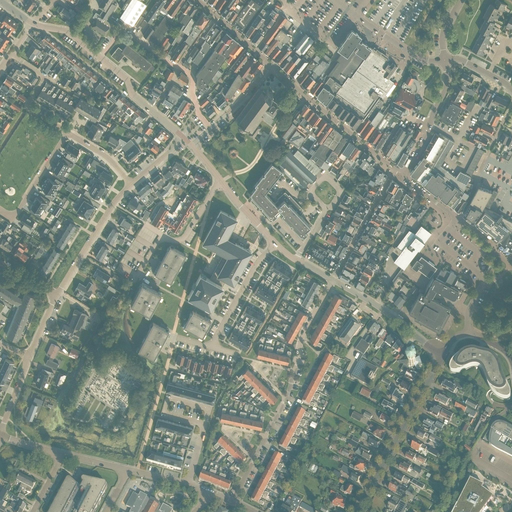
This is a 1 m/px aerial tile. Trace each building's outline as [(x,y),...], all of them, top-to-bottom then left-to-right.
[(102,0),(98,6),(100,8),(100,9),(102,10),(99,15),(96,13),(94,16),(95,18),(96,19),(91,26),(105,35),(110,27),(109,27),(112,24),(106,20),(115,5),(112,3),(113,0),(102,0)] [(130,0),(122,0),(119,5),(124,9),(130,0)] [(166,0),(158,0),(157,2),(156,1),(145,18),(140,25),(143,28),(148,21),(151,23),(166,1),(166,0)] [(175,0),(169,10),(165,16),(159,24),(149,39),(158,45),(164,36),(163,35),(172,21),(171,21),(174,16),(173,15),(183,0),(175,0)] [(165,16),(169,10),(168,9),(174,0),(167,0),(161,9),(159,12),(165,16)] [(181,20),(185,14),(193,3),(188,0),(186,0),(181,9),(184,11),(179,19),(180,20),(181,20)] [(219,0),(214,7),(219,12),(226,0),(219,0)] [(226,18),(238,0),(230,0),(221,13),(226,18)] [(238,0),(226,18),(231,21),(245,0),(238,0)] [(246,0),(231,22),(242,32),(263,2),(259,0),(246,0)] [(497,0),(496,0),(494,6),(499,9),(503,12),(505,9),(504,8),(506,4),(497,0)] [(33,7),(26,2),(23,6),(30,11),(33,7)] [(181,20),(180,22),(181,23),(186,26),(198,8),(193,4),(186,15),(185,14),(185,15),(181,20)] [(487,10),(498,16),(500,13),(497,12),(499,9),(494,6),(490,4),(487,10)] [(66,16),(68,18),(70,15),(73,17),(78,12),(72,8),(70,11),(64,6),(60,11),(63,13),(62,15),(65,17),(66,16)] [(263,22),(267,25),(269,26),(273,20),(273,19),(277,13),(277,12),(279,9),(276,7),(273,10),(272,9),(268,15),(268,14),(263,22)] [(399,19),(404,13),(406,14),(408,11),(402,7),(396,16),(399,19)] [(182,31),(183,31),(188,35),(203,12),(198,8),(186,26),(182,31)] [(265,18),(270,12),(267,10),(266,11),(262,8),(258,14),(255,19),(245,34),(250,39),(258,28),(265,18)] [(487,10),(483,16),(492,21),(494,18),(497,20),(498,16),(487,10)] [(188,35),(185,39),(191,43),(201,29),(209,17),(203,12),(188,35)] [(266,35),(258,46),(263,51),(270,42),(283,24),(287,19),(282,14),(278,20),(266,35)] [(7,26),(12,20),(6,16),(1,23),(2,23),(0,24),(0,25),(2,27),(4,24),(7,26)] [(145,18),(141,16),(135,26),(138,28),(140,25),(145,18)] [(342,26),(348,23),(346,18),(340,22),(342,26)] [(483,24),(494,30),(496,27),(493,26),(495,22),(492,21),(486,18),(483,24)] [(200,35),(206,39),(216,24),(217,24),(211,19),(200,35)] [(5,29),(3,32),(4,34),(8,36),(12,30),(12,31),(17,24),(12,20),(7,26),(10,29),(8,31),(5,29)] [(181,23),(169,41),(174,45),(182,31),(186,26),(181,23)] [(218,25),(216,24),(206,39),(201,46),(202,46),(192,61),(201,67),(212,51),(210,49),(224,30),(218,25)] [(479,30),(482,32),(488,35),(490,32),(492,33),(494,30),(483,24),(479,30)] [(266,31),(269,27),(267,25),(266,27),(264,25),(262,28),(260,27),(251,40),(256,44),(266,31)] [(148,40),(149,39),(155,30),(149,26),(143,36),(148,40)] [(263,51),(268,55),(276,46),(277,44),(286,34),(280,29),(263,51)] [(0,41),(5,46),(9,40),(3,36),(4,34),(2,33),(0,30),(0,41)] [(232,37),(226,32),(219,41),(218,40),(214,47),(215,48),(196,75),(197,76),(196,85),(201,88),(198,92),(202,94),(204,91),(208,86),(206,84),(210,78),(219,66),(221,62),(237,42),(232,37)] [(368,48),(369,46),(349,32),(338,48),(342,52),(347,55),(356,42),(359,44),(355,49),(365,57),(370,50),(368,48)] [(489,40),(491,36),(488,35),(482,32),(479,38),(489,43),(490,40),(489,40)] [(314,40),(305,33),(293,49),(302,56),(314,40)] [(289,36),(286,34),(277,44),(282,49),(285,45),(283,43),(289,36)] [(47,44),(51,39),(46,35),(42,40),(41,39),(39,43),(45,47),(47,44)] [(168,39),(164,36),(158,45),(162,48),(168,39)] [(489,43),(479,38),(475,44),(485,49),(487,47),(486,46),(488,43),(489,43)] [(51,39),(47,44),(51,47),(49,49),(48,49),(45,52),(48,54),(50,51),(51,51),(52,50),(53,48),(56,44),(51,39)] [(189,45),(191,43),(185,39),(184,39),(184,40),(180,46),(178,44),(174,50),(177,51),(181,54),(188,44),(189,45)] [(237,42),(221,62),(224,64),(226,62),(229,65),(243,47),(237,42)] [(329,76),(315,95),(316,96),(326,104),(333,94),(335,95),(348,77),(350,78),(365,57),(355,49),(359,44),(356,42),(347,55),(342,52),(326,74),(329,76)] [(62,48),(56,44),(53,48),(52,50),(54,52),(53,54),(51,56),(53,58),(55,56),(57,53),(62,48)] [(111,56),(118,62),(124,54),(133,61),(132,63),(138,68),(140,66),(146,71),(148,68),(152,71),(154,67),(151,65),(152,63),(128,44),(123,50),(118,47),(111,56)] [(485,49),(475,44),(472,50),(482,56),(484,53),(483,52),(484,49),(485,49)] [(26,55),(32,59),(35,54),(37,56),(40,51),(32,45),(26,55)] [(285,45),(282,49),(283,49),(274,60),(279,65),(292,50),(286,45),(285,45)] [(312,45),(308,50),(289,73),(294,78),(317,48),(312,45)] [(195,46),(186,59),(190,62),(199,49),(195,46)] [(281,50),(276,46),(268,55),(273,60),(281,50)] [(67,52),(62,48),(57,53),(60,56),(60,57),(59,58),(61,59),(63,57),(67,52)] [(236,71),(250,54),(250,53),(245,49),(231,67),(236,71)] [(280,66),(283,68),(295,53),(296,52),(293,50),(289,55),(289,54),(280,66)] [(317,54),(323,59),(327,62),(330,59),(320,50),(317,54)] [(348,77),(335,95),(327,106),(346,122),(352,127),(355,129),(362,119),(363,120),(380,96),(383,97),(394,82),(389,79),(397,67),(392,63),(390,65),(370,50),(365,57),(350,78),(348,77)] [(176,62),(181,54),(177,51),(172,59),(176,62)] [(67,52),(63,57),(61,59),(64,62),(62,64),(64,65),(66,63),(68,61),(72,56),(67,52)] [(283,68),(289,73),(301,58),(295,53),(283,68)] [(250,54),(236,71),(233,75),(236,77),(228,90),(224,95),(226,96),(230,98),(237,88),(246,75),(248,72),(257,60),(252,55),(250,54)] [(313,59),(319,64),(320,63),(323,59),(317,54),(313,59)] [(72,56),(68,61),(66,63),(69,65),(67,68),(69,70),(71,67),(72,67),(77,60),(72,56)] [(327,62),(323,59),(320,63),(319,64),(318,65),(314,70),(302,85),(307,89),(309,91),(313,85),(314,84),(329,64),(327,62)] [(77,60),(72,67),(74,69),(73,70),(74,71),(75,70),(77,71),(77,70),(77,71),(82,64),(77,60)] [(262,64),(257,60),(246,75),(248,76),(251,79),(255,73),(256,73),(262,64)] [(312,61),(297,80),(302,85),(314,70),(318,65),(312,61)] [(157,68),(163,73),(167,68),(160,63),(157,68)] [(82,64),(77,71),(80,73),(79,74),(82,76),(83,75),(87,69),(82,64)] [(15,65),(11,70),(24,78),(26,75),(22,73),(21,75),(19,73),(22,69),(15,65)] [(22,70),(29,75),(32,71),(25,66),(22,70)] [(220,67),(219,66),(210,78),(215,82),(222,72),(218,69),(220,67)] [(167,68),(164,74),(163,75),(170,79),(174,72),(167,68)] [(93,73),(87,69),(83,75),(85,77),(84,78),(85,79),(83,81),(85,82),(86,80),(89,77),(89,78),(93,73)] [(24,78),(11,70),(8,75),(15,79),(18,76),(19,76),(18,78),(22,81),(26,84),(28,81),(24,78)] [(188,79),(181,72),(177,78),(185,83),(188,79)] [(93,73),(89,78),(92,80),(88,84),(92,87),(93,86),(95,84),(93,83),(94,82),(98,77),(93,73)] [(464,73),(461,79),(464,81),(463,83),(466,85),(467,83),(470,84),(473,78),(480,81),(482,78),(472,73),(470,76),(464,73)] [(248,76),(246,75),(237,88),(242,92),(252,79),(251,79),(248,76)] [(321,75),(318,79),(313,85),(310,91),(315,95),(324,83),(322,82),(323,80),(325,81),(328,76),(326,75),(324,78),(321,76),(321,75)] [(413,77),(408,75),(404,82),(401,86),(402,87),(395,102),(393,101),(387,112),(393,115),(400,119),(402,115),(409,113),(407,109),(409,110),(409,109),(416,112),(423,100),(419,99),(417,99),(417,100),(414,99),(415,94),(413,93),(417,92),(420,87),(418,81),(413,78),(413,77)] [(38,79),(33,76),(30,82),(34,85),(38,79)] [(7,77),(3,82),(10,86),(10,87),(12,84),(19,89),(21,86),(7,77)] [(70,80),(66,77),(61,84),(66,87),(70,80)] [(100,78),(95,84),(93,86),(99,91),(101,88),(101,89),(101,88),(103,89),(107,84),(100,78)] [(153,88),(160,92),(163,87),(165,83),(162,81),(160,85),(156,83),(153,88)] [(16,90),(10,87),(10,86),(9,87),(3,83),(0,86),(0,89),(6,93),(7,90),(13,94),(16,90)] [(107,84),(103,89),(103,90),(101,93),(102,94),(106,98),(107,97),(113,89),(107,84)] [(152,98),(151,99),(154,102),(160,93),(152,89),(146,85),(144,87),(149,90),(150,89),(151,90),(149,93),(152,95),(152,96),(153,96),(152,98)] [(41,102),(47,93),(43,91),(43,90),(45,90),(46,88),(44,86),(36,99),(41,102)] [(488,92),(490,89),(484,86),(479,95),(483,96),(481,99),(483,100),(481,105),(485,107),(487,102),(491,94),(488,92)] [(220,92),(222,94),(224,95),(228,90),(223,87),(220,92)] [(458,101),(464,91),(456,87),(451,98),(458,101)] [(262,118),(268,122),(272,116),(264,109),(272,98),(273,97),(271,95),(272,93),(272,92),(268,88),(267,89),(265,91),(263,89),(261,91),(258,89),(235,120),(239,123),(239,126),(239,129),(242,130),(244,131),(247,129),(251,132),(249,135),(253,138),(261,127),(257,125),(262,118)] [(47,105),(52,96),(48,94),(48,93),(49,93),(51,91),(49,89),(47,93),(41,102),(47,105)] [(120,94),(113,89),(107,97),(109,98),(110,97),(115,100),(120,94)] [(169,94),(168,94),(177,100),(178,97),(179,95),(176,93),(173,92),(170,90),(168,94),(169,94)] [(26,98),(20,93),(17,98),(23,102),(26,98)] [(52,108),(57,100),(53,97),(54,96),(55,97),(56,94),(54,93),(52,96),(47,105),(52,108)] [(53,106),(58,110),(63,101),(59,98),(60,97),(61,98),(63,95),(61,94),(57,100),(53,106)] [(178,100),(177,100),(168,94),(166,98),(165,97),(162,103),(170,108),(173,102),(175,104),(178,100)] [(224,98),(226,96),(224,95),(222,94),(221,95),(218,98),(216,96),(213,99),(214,100),(220,107),(227,101),(224,98)] [(118,108),(126,99),(120,95),(115,102),(118,104),(116,106),(112,111),(114,113),(119,108),(118,108)] [(180,95),(179,95),(178,97),(183,100),(181,103),(188,108),(191,103),(184,99),(184,98),(181,96),(180,95)] [(493,102),(504,108),(507,101),(497,96),(493,102)] [(63,113),(69,104),(65,101),(65,100),(66,101),(68,98),(66,97),(63,101),(58,110),(63,113)] [(80,98),(74,108),(95,121),(96,120),(99,121),(106,109),(103,108),(101,111),(80,98)] [(280,105),(272,98),(264,109),(272,116),(278,108),(280,105)] [(126,99),(118,108),(119,108),(122,111),(120,113),(122,115),(125,111),(131,103),(126,99)] [(360,135),(383,102),(378,99),(372,107),(367,114),(355,130),(360,135)] [(70,104),(72,104),(73,102),(71,100),(69,104),(63,113),(68,116),(74,107),(70,104)] [(21,107),(12,101),(9,106),(18,112),(21,107)] [(179,106),(178,108),(185,112),(188,108),(181,103),(178,102),(177,104),(179,106)] [(441,117),(441,118),(441,119),(442,120),(450,124),(449,125),(453,127),(454,126),(453,125),(462,108),(451,102),(448,107),(446,106),(441,117)] [(136,107),(131,103),(125,111),(128,113),(125,117),(124,117),(121,120),(124,122),(132,112),(136,107)] [(206,113),(210,117),(215,112),(211,106),(212,105),(210,103),(207,106),(209,108),(210,109),(206,113)] [(281,134),(287,139),(310,108),(306,104),(299,112),(297,110),(291,117),(293,119),(281,134)] [(178,108),(175,106),(174,108),(177,110),(175,112),(174,115),(173,114),(171,118),(175,121),(177,117),(179,115),(182,117),(185,112),(178,108)] [(136,107),(132,112),(135,115),(131,119),(134,121),(141,112),(136,107)] [(278,108),(272,116),(268,122),(270,124),(275,118),(280,110),(278,108)] [(311,108),(299,123),(304,127),(308,122),(315,112),(311,108)] [(378,110),(369,122),(374,126),(383,113),(378,110)] [(139,120),(141,122),(142,120),(146,116),(141,112),(134,121),(137,123),(139,120)] [(384,118),(376,128),(382,132),(383,131),(389,121),(393,115),(387,112),(383,118),(384,118)] [(485,115),(498,121),(500,116),(493,113),(492,114),(491,113),(490,114),(486,112),(485,115)] [(299,123),(295,128),(305,137),(312,127),(313,128),(321,117),(316,113),(309,122),(308,122),(304,127),(299,123)] [(498,121),(485,115),(482,113),(480,115),(488,119),(488,118),(490,119),(488,122),(495,125),(498,121)] [(304,138),(302,141),(304,143),(310,135),(316,139),(328,123),(321,117),(313,128),(312,127),(305,137),(304,138)] [(396,122),(391,119),(388,124),(393,127),(396,122)] [(3,128),(6,130),(10,123),(6,120),(2,127),(3,128)] [(369,122),(360,135),(365,139),(374,126),(369,122)] [(87,135),(98,141),(104,130),(105,131),(107,128),(98,123),(96,126),(93,124),(87,135)] [(310,149),(308,151),(313,154),(332,127),(328,123),(315,141),(310,149)] [(480,129),(491,135),(493,129),(483,124),(480,129)] [(473,131),(478,133),(481,127),(475,125),(473,131)] [(310,158),(316,162),(315,163),(321,166),(342,135),(333,128),(332,127),(313,154),(310,158)] [(400,127),(383,153),(395,162),(402,150),(409,138),(414,130),(408,127),(407,130),(402,127),(401,128),(400,127)] [(295,128),(287,139),(297,147),(300,143),(302,141),(304,138),(305,137),(295,128)] [(373,145),(382,132),(376,128),(368,141),(373,145)] [(157,137),(161,140),(164,137),(166,139),(170,135),(163,129),(157,137)] [(383,131),(373,145),(379,150),(391,132),(386,129),(384,132),(383,131)] [(421,131),(419,130),(417,129),(412,137),(416,139),(421,131)] [(424,156),(441,165),(454,142),(439,133),(438,135),(435,133),(426,148),(428,150),(424,156)] [(502,142),(505,144),(509,136),(503,133),(498,144),(500,145),(502,142)] [(321,166),(321,167),(326,171),(337,154),(347,139),(342,135),(321,166)] [(486,145),(488,141),(484,139),(476,135),(474,139),(482,143),(481,145),(484,147),(486,145)] [(119,149),(122,146),(123,145),(126,142),(120,139),(119,141),(110,136),(107,142),(115,147),(119,149)] [(409,138),(402,150),(408,154),(415,141),(410,138),(409,138)] [(137,147),(132,142),(130,139),(126,142),(123,145),(122,146),(128,154),(125,156),(130,162),(142,152),(137,146),(137,147)] [(150,149),(150,148),(155,152),(159,148),(156,145),(158,143),(153,139),(147,147),(150,149)] [(345,161),(347,157),(355,145),(349,141),(338,157),(344,162),(345,161)] [(297,147),(297,148),(306,154),(308,151),(310,149),(303,144),(303,145),(300,143),(297,147)] [(69,144),(64,151),(68,153),(65,157),(74,163),(77,158),(75,157),(79,150),(69,144)] [(347,157),(345,161),(342,165),(343,166),(347,169),(349,167),(350,167),(360,154),(361,152),(360,151),(361,150),(356,146),(354,147),(347,157)] [(287,161),(287,162),(293,168),(294,167),(311,183),(317,177),(314,174),(293,154),(286,148),(284,151),(285,153),(282,156),(287,161)] [(441,165),(424,156),(411,174),(437,195),(439,193),(442,195),(440,197),(454,208),(459,200),(459,201),(461,198),(464,193),(463,193),(468,183),(484,151),(478,148),(465,174),(460,171),(456,177),(441,165)] [(293,154),(314,174),(320,168),(310,158),(308,159),(298,149),(293,154)] [(395,162),(400,166),(402,165),(408,154),(402,150),(395,162)] [(371,165),(374,160),(375,160),(374,160),(371,157),(368,155),(364,152),(359,158),(360,158),(359,159),(357,158),(355,161),(367,170),(365,173),(370,176),(375,169),(371,165)] [(281,157),(275,163),(303,190),(307,184),(308,183),(281,157)] [(75,164),(65,158),(63,161),(62,160),(58,165),(69,171),(72,166),(74,167),(75,164)] [(94,159),(90,165),(101,172),(99,176),(98,177),(104,181),(104,180),(109,182),(112,176),(108,174),(109,172),(104,166),(104,167),(99,164),(100,163),(94,159)] [(172,168),(168,171),(164,175),(168,179),(172,176),(178,171),(181,165),(176,161),(172,168)] [(282,171),(272,163),(254,185),(256,186),(251,192),(253,195),(251,197),(270,218),(271,217),(272,218),(273,218),(280,212),(282,214),(281,214),(300,235),(301,234),(302,235),(303,236),(307,232),(305,230),(310,226),(300,215),(303,212),(302,210),(302,209),(303,209),(289,194),(289,195),(288,196),(285,192),(284,192),(277,199),(278,200),(274,203),(265,193),(282,171)] [(69,171),(58,165),(55,170),(57,171),(55,174),(65,181),(67,178),(65,176),(69,171)] [(181,165),(178,171),(172,176),(174,178),(180,172),(183,174),(187,168),(181,165)] [(347,169),(343,166),(339,172),(343,175),(347,169)] [(335,176),(338,171),(332,167),(329,172),(335,176)] [(136,168),(129,174),(135,180),(142,174),(136,168)] [(369,177),(366,182),(373,186),(376,181),(381,184),(387,175),(379,169),(373,179),(369,177)] [(207,179),(196,172),(194,177),(191,175),(186,182),(190,184),(193,178),(196,180),(195,182),(203,187),(203,186),(204,186),(205,185),(205,183),(207,179)] [(153,181),(151,183),(156,188),(158,187),(164,182),(162,179),(159,174),(152,180),(153,181)] [(94,182),(91,187),(102,193),(105,188),(101,186),(103,182),(94,177),(92,181),(94,182)] [(48,178),(44,183),(55,190),(58,185),(61,186),(63,183),(56,179),(54,182),(48,178)] [(386,191),(387,192),(391,194),(397,184),(392,180),(386,191)] [(174,185),(169,181),(167,185),(163,187),(162,188),(165,190),(169,193),(174,185)] [(44,183),(41,189),(47,192),(45,196),(52,200),(54,197),(52,195),(55,190),(44,183)] [(461,198),(459,201),(455,208),(460,212),(468,199),(473,184),(468,183),(463,193),(464,193),(461,198)] [(147,184),(142,188),(147,193),(152,189),(147,184)] [(394,205),(403,190),(404,189),(398,184),(388,201),(394,205)] [(369,187),(367,190),(375,194),(378,189),(371,185),(370,187),(369,187)] [(86,190),(84,194),(86,195),(91,199),(93,195),(98,199),(102,193),(91,187),(88,192),(86,190)] [(493,191),(479,187),(463,214),(463,215),(473,223),(474,222),(493,191)] [(142,198),(147,193),(142,188),(137,192),(142,198)] [(406,210),(413,198),(413,196),(405,190),(400,198),(402,199),(400,201),(399,201),(397,205),(395,209),(402,213),(404,209),(406,210)] [(511,229),(511,221),(503,217),(503,216),(502,215),(501,215),(500,215),(489,209),(498,192),(494,190),(493,191),(474,222),(477,225),(477,226),(487,233),(492,237),(498,242),(499,241),(502,243),(511,229)] [(374,196),(372,195),(365,191),(362,197),(361,200),(364,202),(366,199),(371,201),(374,196)] [(391,194),(387,192),(383,198),(388,201),(391,194)] [(177,233),(197,200),(187,194),(182,201),(181,200),(173,214),(168,211),(168,210),(161,206),(151,222),(159,226),(161,223),(170,228),(170,229),(177,233)] [(351,197),(345,194),(342,200),(347,203),(351,197)] [(52,203),(42,196),(40,199),(38,198),(35,203),(45,210),(48,204),(50,206),(52,203)] [(131,198),(128,204),(135,208),(139,211),(142,205),(141,205),(139,203),(138,202),(131,198)] [(369,206),(365,203),(360,201),(361,200),(356,198),(355,200),(359,203),(359,202),(360,203),(357,210),(365,214),(369,206)] [(81,199),(80,201),(82,203),(80,206),(90,212),(94,207),(81,199)] [(388,204),(385,202),(381,200),(376,208),(383,212),(388,204)] [(45,210),(35,203),(32,209),(34,210),(32,213),(42,219),(47,211),(45,210)] [(421,215),(427,207),(421,203),(412,215),(409,214),(407,217),(409,219),(412,216),(418,220),(422,215),(421,215)] [(76,208),(75,210),(87,218),(90,212),(80,206),(79,209),(76,208)] [(364,215),(360,213),(352,209),(351,211),(355,213),(353,216),(354,217),(361,221),(364,215)] [(373,215),(377,217),(386,222),(388,219),(384,217),(383,218),(382,217),(384,214),(376,209),(373,215)] [(226,238),(236,219),(220,210),(204,240),(208,242),(207,245),(225,254),(220,264),(216,262),(215,265),(218,267),(211,280),(200,274),(188,296),(210,308),(222,286),(225,279),(233,284),(251,252),(232,242),(233,240),(230,238),(229,240),(226,238)] [(352,221),(351,223),(358,226),(361,221),(354,218),(354,217),(353,216),(347,213),(345,217),(352,221)] [(24,215),(20,222),(25,225),(22,229),(29,233),(31,230),(29,229),(34,221),(24,215)] [(122,225),(129,229),(133,222),(121,215),(117,222),(122,225)] [(382,226),(384,227),(390,230),(392,226),(372,215),(369,221),(378,225),(379,222),(383,224),(382,226)] [(332,222),(340,226),(343,221),(335,217),(332,222)] [(330,233),(335,224),(328,220),(323,229),(325,230),(330,233)] [(369,221),(364,231),(371,235),(376,225),(369,221)] [(0,229),(0,233),(2,231),(4,232),(9,225),(6,223),(1,230),(0,229)] [(67,228),(73,232),(76,226),(70,223),(68,226),(65,225),(64,227),(66,228),(67,228)] [(346,230),(354,234),(357,227),(350,223),(346,230)] [(394,261),(402,268),(404,269),(431,233),(421,226),(415,234),(409,230),(396,247),(402,251),(394,261)] [(63,234),(69,237),(73,232),(67,228),(66,228),(63,234)] [(109,234),(115,238),(119,232),(113,228),(109,234)] [(137,233),(130,229),(127,233),(134,237),(137,233)] [(348,244),(353,235),(344,229),(338,238),(348,244)] [(511,229),(502,243),(501,245),(505,247),(505,248),(507,249),(511,252),(511,251),(511,250),(511,229)] [(338,247),(337,250),(343,253),(348,245),(340,241),(339,244),(335,242),(337,237),(330,233),(325,230),(322,234),(320,233),(319,236),(326,240),(333,244),(333,245),(338,247)] [(370,239),(371,237),(363,232),(360,238),(374,246),(376,243),(370,239)] [(60,239),(66,243),(69,237),(63,234),(60,239)] [(122,245),(123,243),(119,240),(115,238),(109,234),(106,240),(112,243),(114,240),(118,243),(118,242),(122,245)] [(0,242),(0,245),(4,248),(8,242),(11,237),(9,236),(6,240),(3,238),(0,242)] [(66,243),(60,239),(57,245),(63,248),(66,243)] [(364,249),(367,250),(368,248),(365,246),(367,243),(364,241),(359,239),(356,244),(364,249)] [(26,247),(19,258),(24,261),(26,258),(27,259),(29,257),(25,254),(31,243),(29,241),(27,244),(26,247)] [(12,246),(8,242),(4,248),(9,251),(12,246)] [(13,254),(19,258),(26,247),(27,244),(25,243),(24,245),(19,242),(18,244),(19,245),(13,254)] [(315,260),(320,253),(322,249),(313,244),(310,249),(314,251),(311,257),(315,260)] [(364,249),(356,244),(354,248),(356,250),(362,253),(363,254),(365,251),(363,250),(364,249)] [(99,251),(105,255),(108,249),(102,246),(99,251)] [(186,255),(170,246),(155,274),(170,283),(186,255)] [(51,254),(57,258),(60,253),(54,249),(51,254)] [(340,258),(343,253),(337,250),(335,253),(328,249),(327,251),(329,252),(332,254),(337,256),(340,258)] [(373,255),(365,250),(362,256),(367,259),(367,260),(369,261),(370,260),(377,264),(379,258),(373,255)] [(105,255),(99,251),(95,257),(101,260),(105,255)] [(320,263),(324,255),(326,252),(324,251),(322,253),(323,254),(323,255),(320,253),(315,260),(320,263)] [(347,261),(351,263),(354,265),(356,261),(359,262),(362,257),(359,256),(360,255),(352,251),(347,261)] [(328,262),(332,256),(332,254),(329,252),(329,253),(327,257),(324,255),(320,263),(327,267),(330,262),(328,262)] [(47,260),(53,264),(57,258),(51,254),(47,260)] [(337,256),(332,254),(332,256),(328,262),(330,262),(327,267),(334,270),(339,261),(332,258),(333,257),(336,259),(337,256)] [(429,278),(437,268),(436,268),(435,267),(434,266),(434,265),(432,263),(431,264),(421,256),(418,260),(417,259),(411,266),(416,270),(418,269),(429,278)] [(44,265),(50,269),(53,264),(47,260),(44,265)] [(274,261),(269,269),(274,272),(279,264),(274,261)] [(368,267),(373,270),(376,264),(369,261),(367,265),(364,264),(363,266),(365,268),(368,269),(368,267)] [(354,266),(351,264),(347,262),(344,267),(355,272),(356,270),(353,268),(354,266)] [(279,264),(274,272),(278,274),(283,266),(279,264)] [(50,269),(44,265),(41,271),(46,275),(50,269)] [(283,266),(278,274),(282,277),(287,269),(283,266)] [(355,273),(351,271),(344,267),(341,272),(352,278),(355,273)] [(369,277),(372,271),(368,269),(365,268),(362,272),(360,271),(359,273),(361,274),(368,278),(369,277)] [(401,273),(404,269),(402,268),(391,282),(393,283),(398,276),(408,282),(409,280),(401,273)] [(97,269),(93,276),(106,283),(110,276),(97,269)] [(287,269),(282,277),(287,280),(292,272),(287,269)] [(450,271),(450,272),(444,269),(443,271),(441,270),(437,277),(453,286),(454,284),(463,289),(463,288),(465,288),(466,286),(465,285),(464,284),(466,282),(458,278),(457,278),(456,278),(457,277),(454,276),(454,275),(454,274),(454,273),(453,273),(453,272),(452,272),(450,271)] [(338,277),(345,281),(347,282),(348,280),(349,281),(350,278),(341,272),(338,277)] [(356,279),(360,282),(361,281),(366,283),(368,278),(361,274),(360,278),(357,276),(356,279)] [(433,278),(426,291),(433,296),(436,290),(451,298),(453,298),(454,298),(455,297),(455,296),(458,298),(462,291),(435,277),(434,277),(433,278)] [(317,290),(320,285),(314,281),(311,287),(317,290)] [(350,284),(352,285),(355,287),(362,291),(365,285),(358,281),(357,283),(355,281),(354,283),(351,282),(350,284)] [(76,290),(74,293),(78,296),(77,297),(81,300),(85,295),(88,297),(87,298),(90,300),(93,295),(91,293),(92,291),(90,290),(93,284),(89,282),(86,287),(79,283),(75,289),(76,290)] [(35,297),(25,293),(22,299),(18,297),(18,296),(0,284),(0,293),(14,303),(20,305),(7,336),(18,341),(35,297)] [(161,294),(142,284),(130,305),(149,315),(161,294)] [(259,285),(254,293),(258,296),(263,288),(259,285)] [(410,291),(414,294),(418,289),(414,285),(410,291)] [(113,300),(118,292),(111,287),(106,296),(113,300)] [(314,296),(317,290),(311,287),(308,293),(314,296)] [(263,288),(258,296),(263,299),(268,291),(263,288)] [(433,296),(426,291),(425,292),(419,288),(418,291),(417,291),(411,298),(415,301),(409,313),(438,329),(449,308),(432,299),(433,296)] [(304,290),(302,292),(306,295),(304,298),(311,302),(314,296),(308,293),(304,290)] [(268,291),(263,299),(267,302),(272,294),(268,291)] [(394,302),(399,306),(405,299),(404,299),(406,297),(402,293),(400,295),(399,295),(398,297),(391,292),(388,296),(394,301),(394,302)] [(272,294),(267,302),(271,305),(276,297),(272,294)] [(335,294),(332,299),(339,303),(340,301),(346,305),(348,301),(346,300),(347,298),(339,294),(338,296),(335,294)] [(300,296),(299,298),(303,300),(301,304),(307,307),(311,302),(304,298),(300,296)] [(332,299),(330,304),(341,310),(342,307),(339,306),(337,306),(339,303),(332,299)] [(330,304),(327,308),(334,312),(336,309),(337,310),(336,311),(339,312),(341,310),(330,304)] [(247,306),(242,314),(247,317),(251,308),(247,306)] [(251,308),(247,317),(251,319),(256,311),(251,308)] [(299,312),(297,315),(304,319),(306,315),(300,311),(295,308),(294,311),(297,313),(297,312),(299,312)] [(327,308),(324,313),(335,319),(337,316),(334,315),(333,316),(332,315),(334,312),(327,308)] [(83,313),(76,310),(69,326),(64,324),(61,331),(70,335),(70,336),(77,339),(80,331),(79,331),(81,326),(87,329),(91,322),(87,320),(89,316),(86,315),(86,314),(83,313)] [(211,321),(193,311),(184,327),(202,337),(211,321)] [(256,311),(251,319),(256,322),(260,313),(256,311)] [(102,317),(95,313),(92,319),(95,321),(91,328),(94,331),(102,317)] [(260,313),(256,322),(260,324),(265,316),(260,313)] [(324,313),(322,317),(329,321),(330,318),(332,319),(331,320),(334,322),(335,319),(324,313)] [(290,318),(301,324),(304,319),(297,315),(295,318),(294,318),(295,317),(292,315),(290,318)] [(322,317),(319,322),(330,328),(332,326),(329,324),(328,325),(327,324),(329,321),(322,317)] [(292,325),(299,328),(301,324),(290,318),(289,320),(292,322),(292,321),(293,322),(292,325)] [(319,322),(317,327),(324,330),(325,328),(326,328),(326,329),(329,331),(330,328),(319,322)] [(353,322),(339,340),(347,346),(361,327),(353,322)] [(169,332),(153,323),(138,351),(153,360),(169,332)] [(285,327),(296,333),(299,328),(292,325),(290,328),(289,327),(290,326),(287,324),(285,327)] [(381,329),(374,324),(369,332),(373,335),(367,343),(362,340),(355,350),(361,354),(357,362),(358,363),(351,376),(368,386),(377,369),(361,360),(362,359),(361,359),(363,355),(364,355),(376,337),(376,336),(381,329)] [(288,331),(287,334),(293,338),(296,333),(285,327),(284,330),(287,331),(287,330),(288,331)] [(317,327),(314,331),(325,337),(326,335),(324,333),(323,334),(322,333),(324,330),(317,327)] [(380,347),(381,347),(384,342),(383,341),(387,335),(385,334),(386,333),(382,330),(377,337),(380,339),(378,342),(375,346),(379,349),(380,347)] [(232,331),(228,339),(233,342),(237,334),(232,331)] [(314,331),(312,336),(319,340),(320,337),(321,337),(321,338),(324,340),(325,337),(314,331)] [(293,338),(287,334),(285,337),(284,336),(284,335),(282,333),(280,336),(284,338),(291,342),(293,338)] [(237,334),(233,342),(237,345),(242,336),(237,334)] [(242,336),(237,345),(241,347),(246,339),(242,336)] [(319,340),(312,336),(309,340),(316,344),(320,346),(321,344),(319,342),(318,343),(317,343),(319,340)] [(384,342),(381,347),(382,349),(386,344),(391,347),(396,340),(390,336),(385,343),(384,342)] [(246,339),(241,347),(246,350),(251,341),(246,339)] [(395,350),(399,353),(404,346),(400,344),(397,341),(392,348),(390,351),(393,353),(395,350)] [(58,347),(51,343),(47,354),(49,356),(48,359),(47,359),(45,364),(56,369),(58,364),(52,361),(53,357),(53,358),(58,347)] [(264,350),(262,358),(267,359),(270,347),(267,346),(266,349),(267,350),(267,351),(264,350)] [(79,352),(71,348),(68,356),(76,359),(79,352)] [(274,353),(272,360),(277,361),(280,349),(277,348),(276,352),(277,352),(277,353),(274,353)] [(490,390),(492,393),(494,395),(497,396),(500,398),(501,399),(504,400),(508,400),(509,399),(510,398),(511,397),(511,395),(510,392),(509,388),(507,385),(506,382),(504,379),(503,376),(502,372),(501,368),(499,365),(498,362),(496,359),(494,357),(492,355),(489,354),(487,353),(484,353),(479,351),(475,350),(471,350),(468,351),(464,352),(461,353),(458,355),(455,358),(453,361),(451,363),(450,366),(450,368),(450,371),(451,372),(453,373),(455,374),(459,373),(464,371),(469,368),(471,367),(474,367),(476,367),(479,368),(481,369),(482,371),(488,386),(489,388),(490,390)] [(284,355),(282,363),(287,364),(289,356),(290,352),(287,351),(287,354),(288,355),(287,356),(284,355)] [(183,365),(185,357),(178,355),(176,363),(183,365)] [(327,355),(324,360),(331,363),(333,360),(334,361),(333,362),(337,364),(339,358),(334,356),(333,358),(327,355)] [(189,367),(191,361),(192,359),(185,357),(183,365),(189,367)] [(398,361),(398,362),(405,366),(407,367),(409,366),(412,367),(415,366),(416,368),(418,371),(421,364),(419,357),(415,360),(412,358),(409,359),(408,362),(407,362),(398,361)] [(11,368),(14,362),(6,359),(3,364),(11,368)] [(204,364),(203,369),(210,370),(212,362),(205,360),(204,364)] [(324,360),(322,364),(333,370),(334,368),(331,366),(331,367),(329,367),(331,363),(324,360)] [(195,371),(198,362),(191,361),(189,367),(188,369),(195,371)] [(198,362),(195,371),(202,373),(203,369),(204,364),(198,362)] [(212,362),(210,370),(216,372),(219,364),(212,362)] [(9,373),(11,368),(3,364),(1,369),(9,373)] [(219,364),(216,372),(223,374),(225,366),(219,364)] [(322,364),(319,369),(326,373),(328,370),(329,370),(329,371),(332,373),(333,370),(322,364)] [(400,370),(407,374),(405,377),(412,381),(416,375),(411,373),(411,372),(409,371),(410,369),(403,365),(400,370)] [(225,366),(223,374),(230,376),(232,368),(225,366)] [(243,375),(246,378),(251,372),(247,368),(242,374),(238,377),(241,380),(243,377),(242,376),(243,375)] [(0,375),(6,378),(9,373),(1,369),(0,370),(0,375)] [(319,369),(317,374),(328,380),(330,377),(326,375),(326,377),(325,376),(326,373),(319,369)] [(53,373),(47,370),(46,374),(40,372),(35,384),(44,387),(48,375),(52,377),(53,373)] [(66,375),(59,372),(55,384),(62,386),(66,375)] [(246,385),(255,376),(251,372),(246,378),(248,380),(247,381),(246,380),(244,383),(246,385)] [(317,374),(314,378),(321,382),(323,379),(324,380),(324,381),(327,382),(328,380),(317,374)] [(253,385),(259,380),(255,376),(246,385),(248,387),(251,384),(250,383),(251,382),(253,385)] [(314,378),(312,383),(323,389),(325,386),(322,385),(321,386),(320,385),(321,382),(314,378)] [(408,392),(411,386),(403,382),(398,379),(396,382),(400,384),(399,387),(408,392)] [(253,392),(262,383),(259,380),(253,385),(256,387),(255,388),(254,387),(251,390),(253,392)] [(442,384),(441,385),(442,387),(441,387),(454,394),(457,388),(460,390),(462,387),(459,384),(454,381),(452,384),(445,381),(444,383),(443,384),(442,384)] [(172,393),(175,384),(174,384),(168,382),(165,391),(172,393)] [(174,384),(175,384),(172,393),(179,394),(181,386),(182,386),(182,385),(175,383),(174,384)] [(261,392),(266,387),(262,383),(253,392),(256,394),(258,392),(257,391),(258,390),(261,392)] [(312,383),(310,388),(316,391),(318,388),(319,389),(319,390),(322,392),(323,389),(312,383)] [(182,386),(181,386),(179,394),(186,396),(188,388),(182,386)] [(402,399),(404,396),(399,394),(400,393),(388,386),(387,389),(391,392),(391,391),(392,392),(393,391),(395,392),(392,398),(400,403),(401,402),(402,402),(403,400),(402,399)] [(195,389),(193,398),(199,400),(202,391),(201,391),(197,390),(198,388),(196,387),(195,387),(195,389)] [(261,399),(270,391),(266,387),(261,392),(263,395),(262,396),(261,395),(259,397),(261,399)] [(193,398),(195,389),(188,388),(186,396),(189,397),(193,398)] [(310,388),(307,392),(319,398),(320,396),(317,394),(316,395),(315,395),(316,391),(310,388)] [(372,392),(363,388),(360,394),(369,398),(372,392)] [(201,391),(202,391),(199,400),(206,402),(209,393),(208,393),(204,392),(205,390),(203,389),(202,389),(201,391)] [(268,400),(273,394),(270,391),(261,399),(263,402),(266,399),(265,398),(266,397),(268,400)] [(206,402),(213,404),(216,394),(209,392),(208,393),(209,393),(206,402)] [(307,392),(305,397),(312,401),(313,398),(315,398),(314,399),(317,401),(319,398),(307,392)] [(273,394),(268,400),(270,402),(270,403),(269,402),(266,405),(269,407),(272,404),(277,398),(273,394)] [(446,399),(439,394),(438,396),(437,396),(434,400),(446,406),(448,403),(449,404),(451,400),(447,398),(446,399)] [(312,401),(305,397),(302,402),(314,408),(315,405),(312,403),(311,405),(310,404),(312,401)] [(43,401),(34,398),(31,407),(27,406),(25,414),(28,415),(27,418),(32,420),(35,410),(39,411),(43,401)] [(478,405),(468,400),(465,404),(475,410),(478,411),(480,407),(478,406),(478,405)] [(385,401),(381,408),(395,415),(398,410),(394,408),(395,406),(385,401)] [(477,413),(457,402),(455,407),(465,412),(469,414),(469,415),(474,418),(477,413)] [(454,414),(439,406),(437,409),(434,407),(433,409),(432,409),(430,413),(437,417),(438,415),(450,421),(454,414)] [(488,407),(484,414),(483,415),(481,419),(485,421),(487,416),(489,417),(493,410),(488,407)] [(296,413),(303,417),(305,414),(306,415),(305,416),(309,417),(310,415),(299,409),(296,413)] [(354,412),(351,418),(360,423),(363,417),(354,412)] [(380,420),(389,425),(392,420),(384,415),(385,414),(380,412),(378,415),(382,417),(380,420)] [(294,418),(305,424),(306,421),(303,420),(303,421),(301,420),(303,417),(296,413),(294,418)] [(291,423),(298,426),(300,423),(301,424),(300,425),(304,427),(305,424),(294,418),(291,423)] [(155,428),(162,430),(163,429),(162,429),(165,421),(158,419),(155,428)] [(441,431),(444,425),(438,422),(436,425),(427,420),(426,422),(425,422),(423,426),(425,427),(424,429),(430,432),(429,433),(433,435),(436,429),(441,431)] [(171,422),(165,421),(162,429),(163,429),(169,431),(171,422)] [(171,422),(169,431),(168,432),(169,432),(171,433),(172,431),(176,432),(178,424),(171,422)] [(289,427),(300,433),(302,431),(298,429),(298,430),(297,430),(298,426),(291,423),(289,427)] [(178,424),(176,432),(176,433),(182,435),(183,435),(185,426),(178,424)] [(381,439),(385,432),(370,424),(369,426),(375,430),(373,434),(381,439)] [(511,429),(508,427),(506,426),(502,424),(500,424),(498,425),(496,426),(494,427),(493,429),(492,431),(491,434),(491,437),(491,440),(491,443),(492,446),(496,448),(500,451),(509,455),(511,456),(511,429)] [(185,426),(183,435),(182,435),(182,437),(184,438),(185,435),(190,437),(192,428),(185,426)] [(286,432),(293,436),(295,433),(296,433),(296,434),(299,436),(300,433),(289,427),(286,432)] [(420,431),(417,436),(423,439),(424,437),(427,438),(429,435),(420,431)] [(284,437),(295,443),(297,440),(294,438),(293,440),(292,439),(293,436),(286,432),(284,437)] [(371,436),(364,432),(361,438),(367,441),(368,440),(370,441),(368,444),(377,448),(380,443),(377,441),(374,439),(375,438),(371,436)] [(443,441),(431,434),(429,439),(440,446),(443,441)] [(282,442),(288,445),(290,442),(291,443),(291,444),(294,445),(295,443),(284,437),(282,442)] [(219,445),(221,447),(226,442),(223,438),(217,444),(214,447),(216,449),(219,447),(218,446),(219,445)] [(358,444),(350,440),(348,444),(353,447),(352,447),(355,449),(358,444)] [(415,441),(411,448),(418,452),(420,448),(425,451),(427,448),(415,441)] [(221,454),(230,445),(226,442),(221,447),(224,450),(223,451),(222,450),(219,452),(221,454)] [(287,448),(288,445),(282,442),(279,446),(290,452),(292,449),(289,448),(288,449),(287,448)] [(229,454),(234,449),(230,445),(221,454),(224,456),(226,454),(225,453),(226,452),(229,454)] [(369,461),(372,456),(369,454),(370,451),(360,446),(358,451),(357,451),(356,452),(355,453),(355,454),(369,461)] [(229,462),(238,453),(234,449),(229,454),(231,457),(230,458),(229,457),(227,460),(229,462)] [(146,461),(153,463),(155,454),(149,452),(146,461)] [(416,455),(409,452),(408,453),(405,457),(413,461),(414,458),(417,460),(417,461),(424,465),(426,460),(416,454),(416,455)] [(236,462),(242,456),(238,453),(229,462),(231,464),(234,461),(233,460),(234,459),(236,462)] [(275,453),(273,458),(280,461),(281,458),(283,459),(282,460),(285,462),(287,459),(275,453)] [(153,463),(160,465),(162,456),(155,454),(153,463)] [(160,465),(167,466),(169,458),(162,456),(160,465)] [(234,467),(237,469),(240,465),(246,460),(242,456),(236,462),(239,464),(238,465),(237,464),(234,467)] [(167,466),(174,468),(176,460),(169,458),(167,466)] [(273,458),(271,463),(282,468),(283,466),(280,464),(280,465),(278,465),(280,461),(273,458)] [(357,465),(365,469),(367,466),(365,465),(366,463),(356,458),(354,461),(358,463),(357,465)] [(183,462),(176,460),(174,468),(180,470),(183,462)] [(271,463),(268,467),(275,471),(277,468),(278,468),(277,469),(280,471),(282,468),(271,463)] [(407,465),(404,463),(403,465),(402,464),(399,468),(407,473),(410,468),(414,470),(413,471),(420,474),(422,470),(415,467),(412,466),(411,466),(412,465),(408,463),(407,465)] [(363,472),(365,469),(357,465),(355,468),(350,465),(349,467),(351,468),(361,473),(361,472),(363,472)] [(343,466),(340,471),(351,477),(350,479),(358,483),(361,477),(353,473),(354,471),(343,466)] [(268,467),(266,472),(277,478),(278,475),(275,473),(275,475),(273,474),(275,471),(268,467)] [(203,481),(208,483),(213,471),(210,470),(209,473),(210,474),(210,475),(206,474),(203,481)] [(266,472),(263,476),(270,480),(272,477),(273,478),(272,479),(276,480),(277,478),(266,472)] [(397,473),(394,478),(401,482),(402,480),(408,483),(410,480),(404,477),(397,473)] [(213,485),(218,487),(223,475),(220,474),(219,477),(220,478),(219,479),(216,478),(213,485)] [(21,491),(22,488),(27,479),(19,475),(16,481),(21,484),(20,487),(18,490),(21,491)] [(263,476),(261,481),(272,487),(274,484),(270,483),(270,484),(269,483),(270,480),(263,476)] [(91,489),(78,511),(93,511),(106,489),(107,487),(106,486),(106,484),(105,483),(103,483),(93,480),(93,482),(90,481),(90,480),(84,478),(82,478),(81,479),(81,480),(81,481),(81,482),(82,483),(80,487),(70,478),(69,478),(68,478),(66,478),(66,479),(48,511),(63,511),(77,485),(79,489),(81,490),(80,492),(82,493),(83,491),(85,492),(88,488),(91,489)] [(229,483),(226,482),(223,489),(228,491),(231,484),(233,479),(230,478),(229,481),(230,482),(229,483)] [(27,479),(22,488),(25,490),(24,491),(30,493),(31,489),(32,489),(35,483),(27,479)] [(483,485),(470,479),(453,511),(481,511),(483,510),(493,497),(482,488),(483,485)] [(423,489),(425,486),(413,480),(411,483),(423,489)] [(261,481),(258,486),(265,489),(267,486),(268,487),(268,488),(271,490),(272,487),(261,481)] [(392,483),(388,489),(393,491),(393,492),(398,494),(399,493),(404,496),(407,490),(395,484),(395,485),(392,483)] [(347,494),(350,496),(354,488),(348,484),(346,488),(343,487),(341,491),(345,493),(344,494),(347,495),(347,494)] [(258,486),(256,490),(267,496),(269,494),(266,492),(265,493),(264,493),(265,489),(258,486)] [(256,490),(254,495),(260,499),(262,496),(263,496),(263,497),(266,499),(267,496),(256,490)] [(345,505),(344,504),(345,501),(342,499),(343,498),(338,495),(339,494),(332,490),(330,493),(335,496),(336,497),(332,504),(338,507),(338,506),(343,509),(343,508),(345,508),(345,506),(345,505)] [(138,496),(133,493),(126,506),(131,509),(129,511),(170,511),(172,510),(163,505),(162,505),(159,504),(156,502),(153,500),(150,499),(146,497),(147,496),(140,492),(138,496)] [(260,499),(254,495),(251,500),(262,506),(264,503),(261,501),(260,502),(259,502),(260,499)] [(294,496),(293,497),(291,501),(288,499),(284,507),(292,511),(295,511),(299,506),(299,505),(302,500),(294,496)] [(402,511),(407,505),(394,497),(392,500),(394,501),(393,504),(391,502),(387,508),(389,509),(389,511),(390,511),(391,511),(392,511),(394,511),(402,511)] [(10,505),(23,511),(26,506),(20,503),(18,506),(12,503),(10,505)]
